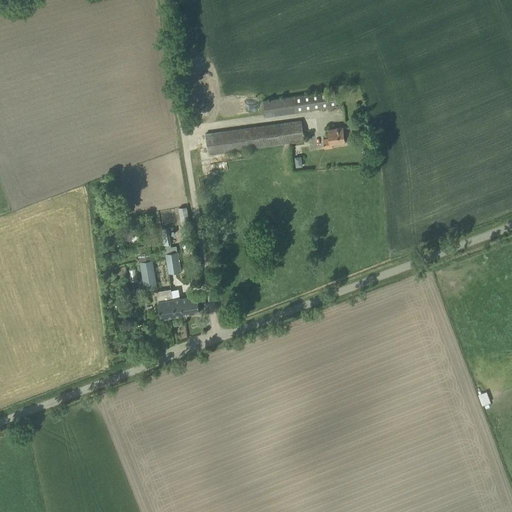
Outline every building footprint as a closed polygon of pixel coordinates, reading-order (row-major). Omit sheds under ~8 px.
[(337,106),(335,90),(263,101),(265,116),(337,106)] [(304,139),(301,120),(205,134),(208,154),(304,139)] [(351,125),(343,127),(328,129),(329,138),(323,139),(324,148),(333,147),(332,143),(354,140),(351,125)] [(186,207),(179,208),(182,225),(182,227),(189,226),(189,224),(187,211),(187,209),(186,207)] [(167,227),(161,229),(163,245),(170,244),(167,227)] [(185,243),(186,251),(193,250),(192,241),(185,243)] [(177,246),(164,248),(168,274),(181,272),(177,246)] [(153,260),(141,262),(145,289),(157,287),(153,260)] [(156,291),(158,302),(161,318),(184,314),(183,306),(175,307),(174,299),(173,299),(171,289),(156,291)] [(183,306),(184,314),(200,312),(198,295),(174,299),(175,307),(183,306)] [(487,392),(478,395),(482,406),(491,403),(487,392)]
